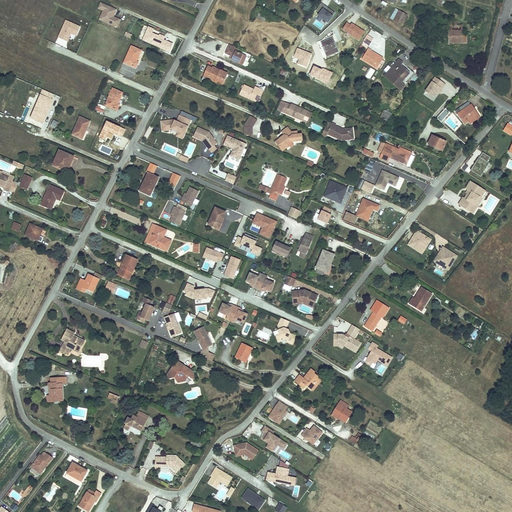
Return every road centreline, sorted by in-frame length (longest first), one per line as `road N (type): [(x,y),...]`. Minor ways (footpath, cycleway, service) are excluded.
road 1 (residential): [(209,0),(14,371),(31,424),(156,489),(190,486),(211,447),(274,390),(500,102)]
road 2 (unknown): [(89,225),(320,332)]
road 3 (unclassified): [(500,102),(344,0)]
road 4 (unknown): [(202,364),(274,390),(335,431)]
